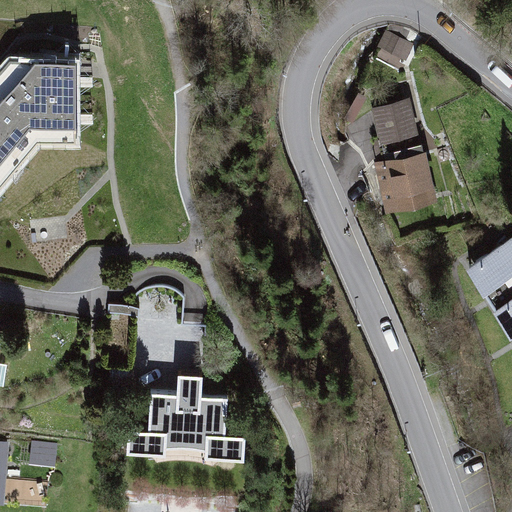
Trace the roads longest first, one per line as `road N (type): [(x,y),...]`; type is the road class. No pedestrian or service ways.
road 1 (residential): [(449,511),(304,148),(298,86),(324,30),(359,2),(387,0),(417,7),(511,78)]
road 2 (track): [(215,297),(183,175),(184,96),(162,0)]
road 3 (track): [(215,297),(314,477),(302,511)]
